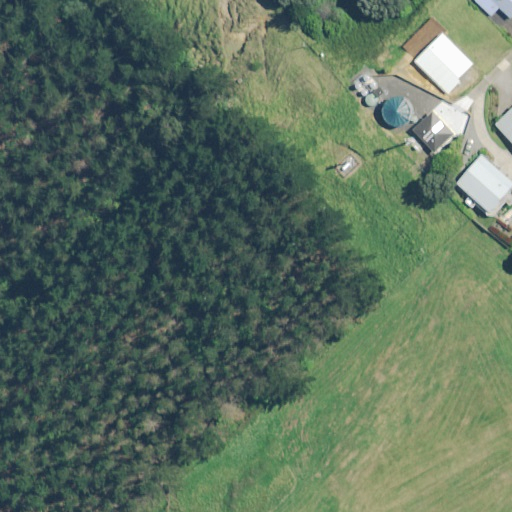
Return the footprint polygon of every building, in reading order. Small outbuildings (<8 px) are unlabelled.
[(511,0),(473,0),(473,1),(492,19),(500,11),(511,21),(511,20),(511,0)] [(444,35),(447,32),(433,17),(402,48),(449,96),(462,83),(460,80),(474,66),(444,35)] [(382,110),(382,113),(382,116),(383,119),(385,121),(387,123),(389,125),(392,127),(394,128),(397,128),(400,128),(403,127),(406,126),(408,125),(410,123),(412,121),(414,118),(415,115),(415,113),(415,110),(415,107),(413,104),(412,102),(410,99),(408,97),(405,96),(402,95),(400,95),(397,95),(394,95),(391,96),(389,98),(386,100),(385,102),(383,105),(382,107),(382,110)] [(511,111),(497,125),(511,141),(511,111)] [(489,219),(504,201),(511,207),(511,205),(511,180),(482,155),(452,192),(474,210),(476,207),(489,219)]
